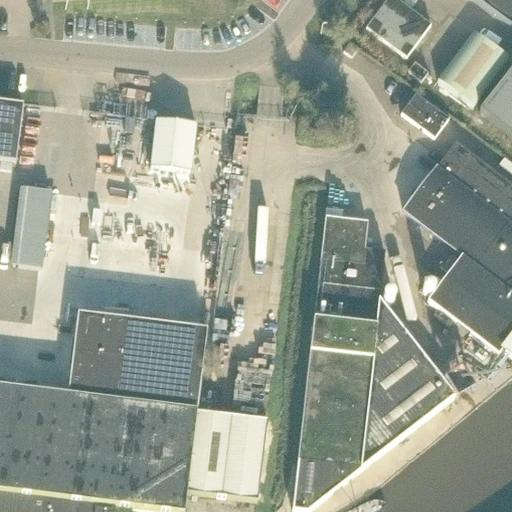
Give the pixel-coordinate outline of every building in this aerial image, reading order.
[(431,30),(391,0),(366,34),(406,63),(431,30)] [(511,0),(465,0),(508,31),(511,26),(511,0)] [(472,37),(436,85),(471,111),(507,63),(472,37)] [(511,69),(476,115),(511,140),(511,69)] [(416,99),(401,119),(434,144),(449,124),(416,99)] [(0,165),(16,168),(23,109),(0,106),(0,165)] [(243,117),(235,173),(255,175),(263,120),(243,117)] [(196,130),(156,126),(150,176),(190,181),(196,130)] [(462,261),(427,307),(497,360),(500,357),(511,366),(511,365),(511,191),(455,148),(436,174),(435,173),(402,216),(462,261)] [(511,177),(511,168),(499,159),(495,165),(511,177)] [(40,329),(56,195),(25,192),(9,325),(40,329)] [(314,511),(454,401),(378,306),(384,255),(363,253),(366,226),(324,221),(300,433),(290,511),(314,511)] [(183,511),(185,498),(256,507),(266,426),(196,417),(206,335),(76,319),(66,400),(0,392),(0,511),(105,511),(105,510),(121,511),(183,511)]
